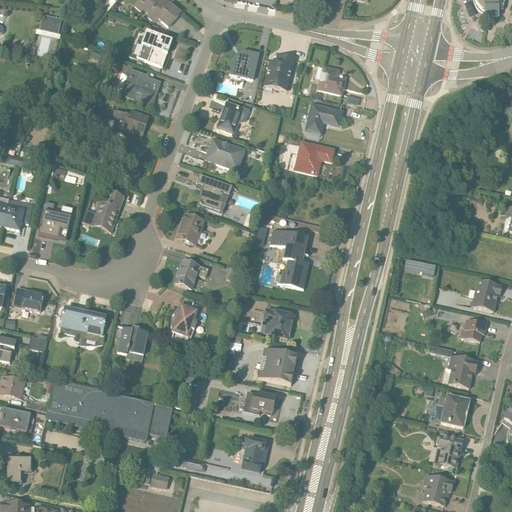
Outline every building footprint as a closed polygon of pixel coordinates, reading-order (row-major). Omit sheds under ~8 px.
[(108,1),(107,0),(92,0),(101,8),(108,1)] [(158,20),(168,29),(180,15),(171,7),(170,8),(164,3),(165,2),(162,0),(142,0),(135,9),(140,14),(142,12),(147,16),(145,19),(153,26),(158,20)] [(484,16),(484,19),(498,18),(498,12),(502,12),(504,4),(505,0),(472,0),(472,3),(475,9),(478,13),(481,15),(484,16)] [(36,31),(35,36),(59,41),(60,36),(58,36),(61,20),(42,16),(38,31),(36,31)] [(135,46),(132,55),(137,57),(139,61),(143,63),(143,64),(162,70),(172,42),(148,33),(143,46),(141,45),(141,47),(135,46)] [(229,76),(253,82),(259,57),(243,53),(241,56),(239,57),(236,58),(233,59),(229,76)] [(263,88),(287,93),(294,61),(276,56),(274,63),(269,62),(263,88)] [(126,79),(120,97),(133,101),(136,94),(141,96),(139,102),(152,106),(160,84),(148,79),(148,77),(129,70),(127,77),(125,76),(124,78),(126,79)] [(338,74),(323,70),(317,92),(341,97),(345,81),(336,79),(338,74)] [(41,116),(51,119),(53,112),(51,108),(50,108),(51,107),(53,107),(56,96),(50,94),(41,116)] [(511,103),(507,101),(503,108),(510,112),(511,108),(511,103)] [(225,103),(215,130),(234,137),(238,125),(243,125),(244,124),(249,112),(225,103)] [(310,107),(304,134),(320,138),(324,124),(338,127),(341,114),(310,107)] [(109,122),(105,132),(128,140),(130,135),(141,139),(148,120),(130,113),(129,118),(113,112),(110,122),(109,122)] [(21,113),(18,121),(28,125),(31,117),(21,113)] [(237,175),(239,170),(241,170),(242,168),(240,167),(245,153),(212,141),(203,163),(237,175)] [(331,166),(334,152),(300,143),(292,173),(317,179),(321,164),(331,166)] [(18,159),(16,169),(28,171),(30,162),(27,161),(29,154),(22,153),(20,160),(18,159)] [(4,166),(16,169),(18,159),(6,157),(4,166)] [(53,170),(51,177),(56,178),(56,176),(64,177),(65,173),(53,170)] [(221,217),(231,189),(199,178),(194,191),(200,193),(196,209),(221,217)] [(110,236),(123,200),(108,195),(104,206),(100,205),(96,217),(86,213),(81,225),(110,236)] [(0,229),(2,230),(9,202),(0,199),(0,229)] [(24,207),(9,204),(2,230),(18,233),(24,207)] [(43,214),(38,237),(65,244),(70,220),(70,216),(71,216),(73,211),(61,208),(60,213),(61,214),(60,218),(43,214)] [(253,218),(247,215),(242,227),(248,230),(253,218)] [(184,216),(175,241),(195,248),(204,223),(184,216)] [(308,240),(273,231),(269,246),(284,250),(279,274),(276,273),(273,285),(302,292),(308,265),(303,264),(308,240)] [(228,260),(234,265),(240,258),(234,253),(228,260)] [(173,286),(191,293),(197,278),(205,281),(208,271),(182,262),(173,286)] [(229,269),(225,281),(235,284),(240,273),(229,269)] [(476,283),(470,309),(493,314),(496,298),(499,299),(501,288),(476,283)] [(27,292),(17,290),(13,309),(40,315),(44,297),(27,293),(27,292)] [(190,311),(181,307),(179,311),(178,310),(174,315),(172,318),(174,319),(173,321),(171,321),(170,326),(170,330),(172,331),(170,335),(173,336),(171,341),(171,342),(188,347),(196,324),(193,322),(199,308),(192,305),(190,311)] [(80,334),(85,314),(64,309),(59,329),(80,334)] [(270,312),(265,311),(261,327),(265,328),(263,337),(288,343),(294,318),(291,317),(273,313),(272,313),(270,312)] [(102,337),(106,319),(85,314),(79,340),(77,348),(88,349),(102,348),(104,338),(102,337)] [(460,331),(458,340),(479,345),(481,337),(483,337),(486,327),(465,322),(463,332),(460,331)] [(132,332),(117,329),(115,341),(119,342),(116,354),(126,357),(125,360),(140,364),(141,364),(143,357),(144,357),(146,351),(144,350),(148,336),(138,333),(139,331),(138,330),(132,329),(132,332)] [(0,363),(9,366),(12,351),(13,352),(15,343),(0,339),(0,363)] [(30,339),(27,351),(43,354),(46,342),(30,339)] [(290,388),(297,358),(263,351),(257,381),(290,388)] [(445,370),(442,384),(447,385),(447,386),(469,391),(472,377),(474,378),(478,363),(451,358),(448,371),(445,370)] [(181,359),(179,367),(192,370),(194,362),(181,359)] [(0,379),(0,381),(0,398),(21,403),(25,384),(0,379)] [(166,440),(172,410),(54,384),(44,422),(146,443),(147,437),(165,440),(166,440)] [(247,394),(242,414),(259,417),(259,413),(265,415),(266,417),(270,417),(271,416),(272,416),(274,406),(277,406),(277,404),(278,402),(276,399),(276,398),(254,394),(253,395),(247,394)] [(436,413),(433,423),(439,424),(439,426),(463,431),(470,403),(440,396),(437,408),(443,409),(441,414),(436,413)] [(511,406),(503,420),(511,425),(511,406)] [(31,417),(3,411),(0,422),(0,429),(26,435),(27,434),(30,435),(32,426),(29,425),(31,417)] [(456,471),(462,443),(439,438),(439,440),(437,439),(435,447),(437,448),(433,466),(456,471)] [(263,469),(269,444),(244,439),(242,451),(244,452),(240,471),(259,475),(261,468),(263,469)] [(182,468),(203,473),(205,464),(184,459),(182,468)] [(6,460),(5,487),(21,487),(21,476),(31,476),(31,460),(6,460)] [(152,476),(149,488),(165,492),(168,479),(152,476)] [(422,504),(443,508),(445,500),(449,500),(452,484),(425,477),(423,488),(425,489),(422,504)] [(392,491),(384,494),(387,501),(395,499),(392,491)]
